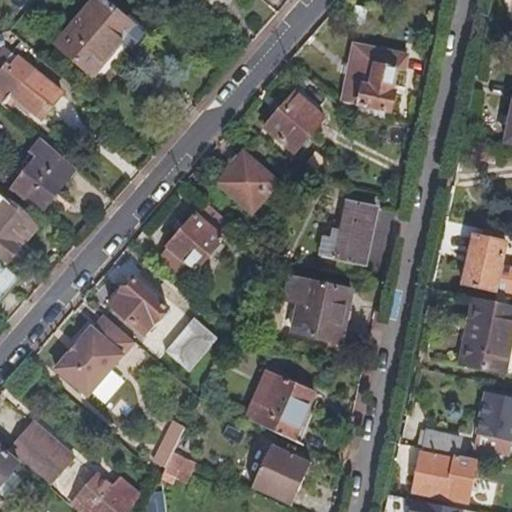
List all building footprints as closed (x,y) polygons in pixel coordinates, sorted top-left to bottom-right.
[(115,51),(136,27),(104,0),(94,0),(56,43),(98,81),(120,56),(115,51)] [(13,24),(10,14),(0,17),(0,27),(0,29),(13,24)] [(392,93),(397,72),(403,73),(407,58),(376,51),(369,87),(349,82),(344,102),(371,108),(369,115),(377,116),(377,119),(385,121),(387,112),(390,113),(395,93),(392,93)] [(61,94),(13,53),(3,64),(0,68),(0,103),(11,113),(20,103),(39,120),(61,94)] [(294,155),(324,119),(294,93),(264,129),(294,155)] [(39,211),(75,169),(42,141),(22,165),(25,168),(10,186),(39,211)] [(252,215),(279,184),(243,153),(216,184),(252,215)] [(18,252),(12,246),(30,224),(3,202),(0,204),(0,301),(18,280),(4,269),(18,252)] [(361,280),(376,210),(346,203),(338,242),(325,239),(321,258),(337,262),(335,274),(361,280)] [(195,273),(197,275),(226,242),(224,240),(234,228),(207,205),(197,216),(196,215),(167,248),(168,249),(195,273)] [(18,252),(37,230),(30,224),(12,246),(18,252)] [(272,246),(277,235),(269,232),(265,242),(272,246)] [(495,292),(505,244),(472,238),(462,285),(495,292)] [(168,249),(154,264),(182,288),(195,273),(168,249)] [(145,335),(168,308),(134,279),(111,306),(145,335)] [(339,346),(351,293),(291,279),(286,302),(299,305),(292,335),(339,346)] [(502,374),(511,325),(511,307),(473,299),(459,365),(502,374)] [(192,371),(221,337),(196,317),(168,351),(192,371)] [(125,341),(99,318),(74,347),(100,370),(125,341)] [(294,443),(316,394),(272,374),(264,393),(260,391),(246,420),(294,443)] [(510,453),(511,444),(511,400),(485,394),(473,444),(510,453)] [(164,471),(174,452),(183,433),(185,429),(172,422),(150,465),(164,471)] [(74,460),(34,423),(8,453),(12,456),(34,475),(49,488),(74,460)] [(455,457),(458,440),(425,433),(421,450),(455,457)] [(289,506),(308,464),(271,447),(251,488),(289,506)] [(0,486),(18,465),(0,449),(0,486)] [(469,503),(477,462),(455,457),(421,450),(413,492),(469,503)] [(186,484),(196,462),(184,457),(174,452),(164,471),(163,473),(186,484)] [(74,495),(69,502),(76,508),(78,506),(84,511),(126,511),(139,497),(120,480),(112,489),(97,476),(78,498),(74,495)] [(165,511),(161,478),(148,502),(149,511),(165,511)] [(465,511),(411,501),(408,511),(465,511)]
